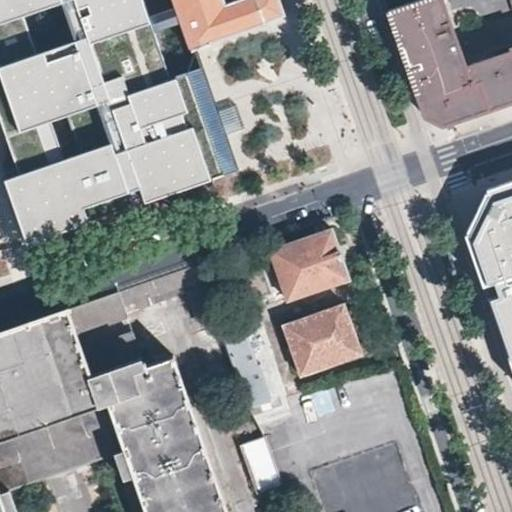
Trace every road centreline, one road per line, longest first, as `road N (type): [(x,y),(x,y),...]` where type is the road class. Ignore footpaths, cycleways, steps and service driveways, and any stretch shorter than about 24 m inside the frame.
road 1 (residential): [(0,307),(360,185)]
road 2 (residential): [(470,511),(360,185)]
road 3 (residential): [(426,164),(369,0)]
